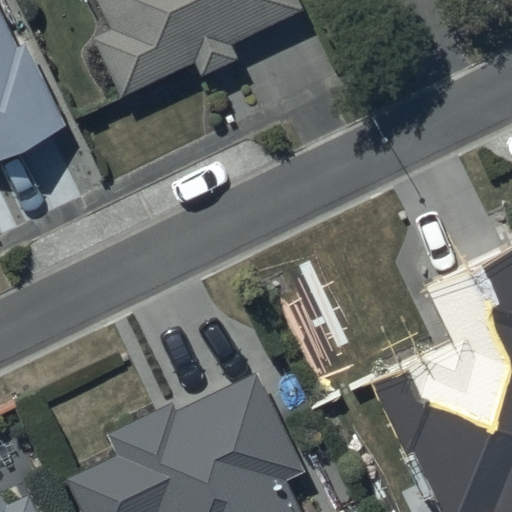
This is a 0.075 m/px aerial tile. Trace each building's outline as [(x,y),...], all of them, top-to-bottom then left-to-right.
[(303,10),(297,0),(97,0),(112,29),(95,37),(122,92),(192,58),(201,76),(240,57),(233,44),(303,10)] [(18,45),(0,8),(0,159),(67,126),(25,41),(18,45)] [(511,511),(511,238),(423,281),(451,341),(370,379),(405,453),(413,450),(442,511),(511,511)] [(116,453),(68,475),(84,511),(300,511),(286,479),(303,472),(258,371),(178,407),(175,399),(105,430),(116,453)] [(0,511),(41,511),(33,492),(9,502),(5,493),(0,494),(0,511)]
